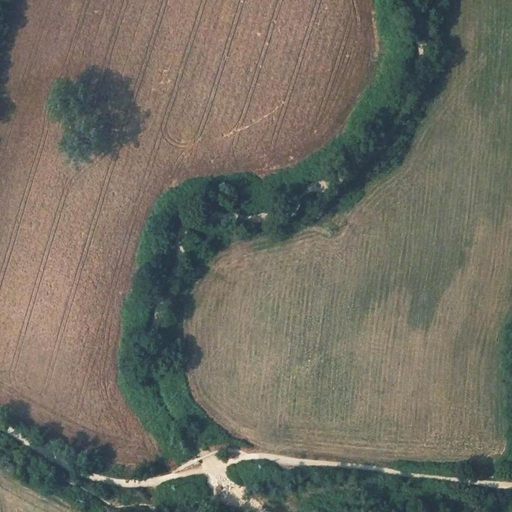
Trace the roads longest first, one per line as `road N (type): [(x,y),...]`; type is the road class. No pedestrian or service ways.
road 1 (track): [(511,485),(252,455),(231,461)]
road 2 (track): [(195,474),(102,480),(0,424)]
